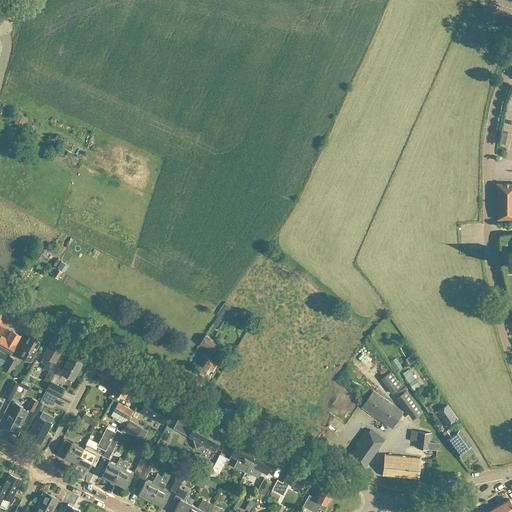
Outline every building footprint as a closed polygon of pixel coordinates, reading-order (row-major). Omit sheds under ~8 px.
[(29,128),(31,123),(28,122),(29,119),(21,115),(17,124),(25,128),(26,126),(29,128)] [(496,220),(511,220),(511,184),(496,185),(496,220)] [(68,267),(61,262),(57,268),(64,273),(68,267)] [(57,270),(53,277),(57,279),(61,273),(57,270)] [(0,311),(0,332),(9,317),(0,311)] [(32,330),(22,347),(19,353),(25,357),(31,360),(36,351),(35,351),(43,336),(32,330)] [(7,340),(1,336),(0,337),(0,348),(10,355),(15,345),(20,337),(12,332),(7,340)] [(199,344),(205,348),(201,356),(202,356),(199,361),(201,363),(196,371),(202,374),(203,377),(206,379),(208,378),(209,379),(217,365),(219,366),(221,362),(213,358),(215,354),(212,352),(217,344),(205,336),(199,344)] [(51,341),(42,357),(43,357),(40,363),(44,365),(42,369),(48,372),(43,381),(48,383),(54,373),(49,370),(50,368),(50,369),(53,363),(54,364),(63,348),(51,341)] [(373,363),(379,359),(373,351),(368,355),(373,363)] [(72,380),(83,359),(71,352),(61,373),(72,380)] [(10,358),(4,369),(11,373),(17,361),(10,358)] [(421,388),(409,370),(402,374),(414,393),(421,388)] [(391,372),(381,379),(392,395),(402,387),(391,372)] [(126,401),(135,386),(133,384),(135,382),(120,373),(110,392),(126,401)] [(11,402),(20,384),(13,381),(4,398),(11,402)] [(45,391),(57,397),(60,398),(64,389),(50,382),(45,391)] [(412,419),(422,413),(408,389),(398,395),(412,419)] [(57,397),(45,391),(41,400),(52,406),(57,397)] [(391,430),(403,412),(372,391),(360,408),(391,430)] [(163,425),(170,410),(147,399),(140,413),(163,425)] [(32,400),(27,410),(33,413),(38,403),(32,400)] [(132,411),(118,403),(110,416),(125,424),(132,411)] [(14,431),(17,425),(20,426),(26,412),(21,409),(22,408),(14,404),(3,426),(14,431)] [(451,423),(456,419),(449,410),(446,406),(441,410),(436,413),(443,422),(446,426),(451,423)] [(37,418),(27,438),(40,444),(50,424),(49,423),(51,418),(42,413),(39,419),(37,418)] [(94,427),(97,420),(84,414),(81,420),(94,427)] [(174,429),(193,440),(195,449),(207,445),(214,449),(213,451),(214,452),(223,434),(208,426),(209,425),(200,420),(195,430),(188,426),(190,423),(181,417),(174,429)] [(134,438),(140,429),(128,421),(123,430),(134,438)] [(94,453),(102,457),(114,433),(105,428),(94,449),(85,445),(82,449),(76,463),(87,468),(94,455),(93,455),(94,453)] [(114,433),(102,457),(108,460),(121,433),(115,430),(114,433)] [(351,451),(347,457),(364,468),(384,440),(370,430),(368,433),(365,430),(355,445),(358,447),(354,453),(351,451)] [(438,452),(439,444),(429,443),(430,433),(417,432),(410,431),(409,442),(416,443),(415,449),(438,452)] [(473,453),(469,448),(469,447),(458,432),(453,435),(450,431),(448,431),(443,434),(447,440),(446,440),(458,456),(458,455),(462,461),(473,453)] [(244,473),(248,465),(255,451),(237,442),(230,456),(237,460),(233,468),(244,473)] [(76,463),(82,449),(70,444),(64,457),(76,463)] [(255,451),(245,471),(258,478),(261,472),(266,475),(273,461),(264,456),(265,454),(259,451),(258,453),(255,451)] [(211,470),(219,474),(226,459),(219,455),(211,470)] [(417,480),(419,459),(385,456),(383,477),(417,480)] [(101,476),(113,481),(123,461),(119,459),(115,466),(108,462),(101,476)] [(134,473),(139,476),(145,462),(140,460),(134,473)] [(131,474),(124,470),(127,463),(123,461),(113,481),(124,487),(131,474)] [(145,478),(151,465),(145,462),(139,476),(145,478)] [(299,489),(305,477),(289,469),(281,483),(277,481),(272,490),(282,496),(288,484),(299,489)] [(10,500),(20,480),(9,474),(4,483),(5,484),(3,488),(0,487),(0,502),(3,497),(10,500)] [(138,494),(150,500),(159,483),(161,477),(156,475),(152,482),(148,480),(147,482),(144,481),(138,494)] [(176,494),(182,481),(176,478),(170,491),(176,494)] [(264,496),(271,482),(263,478),(256,492),(264,496)] [(159,483),(150,500),(161,506),(168,493),(162,490),(164,485),(159,483)] [(323,511),(335,491),(323,484),(315,500),(308,496),(302,507),(311,511),(315,511),(318,509),(323,511)] [(173,511),(187,511),(191,505),(193,500),(187,497),(189,493),(179,488),(173,500),(178,502),(173,511)] [(51,511),(57,501),(44,494),(34,511),(51,511)] [(209,511),(213,505),(201,500),(198,508),(191,505),(187,511),(209,511)] [(511,511),(511,504),(509,500),(499,506),(502,511),(511,511)]
